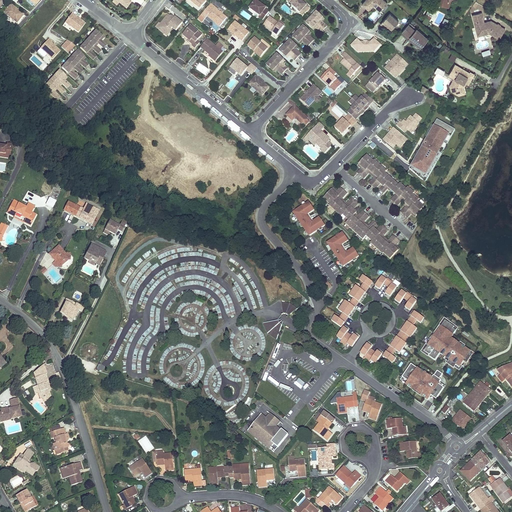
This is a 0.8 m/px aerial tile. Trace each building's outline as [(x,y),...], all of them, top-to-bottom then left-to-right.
[(189,0),(201,9),(207,1),(204,0),(189,0)] [(263,20),(269,11),(265,9),(266,8),(255,0),(249,8),(260,16),(259,17),(263,20)] [(304,9),(307,5),(302,0),(301,0),(288,0),(288,1),(303,15),(307,11),(304,9)] [(384,0),(365,0),(362,4),(369,10),(373,5),(374,6),(377,3),(383,8),(387,3),(384,0)] [(211,3),(201,16),(205,19),(207,16),(220,26),(227,17),(217,10),(218,9),(211,3)] [(383,8),(377,3),(374,6),(380,11),(383,8)] [(17,23),(24,14),(11,5),(4,13),(17,23)] [(377,10),(368,17),(371,21),(378,15),(377,13),(378,11),(377,10)] [(323,17),(317,12),(311,18),(324,29),(327,26),(322,22),(320,20),(323,17)] [(503,33),(505,29),(500,26),(500,25),(498,24),(497,25),(493,22),(492,25),(490,23),(489,21),(484,23),(482,12),(473,15),(476,27),(481,26),(481,29),(480,31),(481,33),(483,35),(486,34),(487,32),(498,38),(500,38),(502,34),(501,33),(502,32),(503,33)] [(17,28),(26,16),(24,14),(17,23),(4,13),(2,16),(17,28)] [(78,33),(85,24),(75,16),(76,16),(72,13),(65,23),(78,33)] [(392,29),(398,21),(390,14),(380,24),(384,27),(386,24),(392,29)] [(177,31),(183,23),(175,17),(174,18),(173,20),(171,18),(172,17),(168,15),(164,20),(161,25),(162,26),(159,30),(164,34),(166,32),(169,34),(172,30),(171,29),(173,28),(177,31)] [(278,36),(284,27),(279,23),(279,24),(270,17),(263,26),(278,36)] [(321,32),(324,29),(311,18),(306,23),(312,29),(315,26),(316,28),(321,32)] [(242,41),(249,33),(235,21),(228,30),(242,41)] [(424,35),(410,23),(402,31),(409,38),(410,37),(412,39),(411,41),(416,45),(418,42),(422,46),(426,41),(422,38),(424,35)] [(191,25),(181,37),(183,41),(185,40),(187,38),(190,41),(190,42),(193,45),(192,47),(194,49),(200,43),(198,41),(202,35),(191,25)] [(307,34),(310,31),(304,26),(298,31),(311,43),(314,40),(309,35),(307,34)] [(103,48),(106,45),(101,40),(100,39),(102,37),(96,31),(90,36),(97,42),(98,44),(103,48)] [(308,46),(311,43),(298,31),(293,37),(299,43),(302,40),(303,42),(308,46)] [(402,31),(401,33),(408,40),(409,38),(402,31)] [(262,56),(268,48),(255,37),(248,45),(254,51),(255,50),(262,56)] [(52,60),(60,51),(51,43),(51,42),(48,39),(40,48),(52,60)] [(216,60),(223,52),(208,39),(201,47),(206,52),(216,60)] [(75,46),(67,40),(61,47),(68,53),(75,46)] [(298,57),(301,54),(296,50),(294,48),(297,46),(291,40),(285,45),(298,57)] [(360,42),(358,40),(352,46),(358,52),(361,49),(363,49),(365,50),(369,50),(370,49),(372,49),(375,52),(381,46),(375,40),(373,42),(360,42)] [(89,50),(92,48),(85,42),(80,48),(93,60),(96,56),(91,52),(89,50)] [(280,51),(286,57),(288,54),(290,56),(295,61),(298,57),(285,45),(280,51)] [(85,68),(88,65),(83,61),(81,59),(84,57),(77,51),(72,57),(79,62),(80,64),(85,68)] [(216,62),(216,60),(206,52),(205,53),(216,62)] [(353,74),(361,67),(345,52),(341,56),(345,59),(341,63),(353,74)] [(285,71),(288,68),(283,64),(281,62),(283,59),(277,54),(272,60),(285,71)] [(405,68),(408,65),(398,55),(385,68),(395,77),(398,74),(397,73),(400,69),(399,68),(402,65),(405,68)] [(76,65),(79,62),(72,57),(67,62),(73,68),(75,69),(80,74),(83,71),(78,66),(76,65)] [(252,75),(257,68),(252,63),(248,68),(237,59),(231,67),(242,76),(246,70),(252,75)] [(282,74),(285,71),(272,60),(267,65),(273,71),(275,68),(277,70),(282,74)] [(73,68),(67,62),(62,68),(75,80),(78,77),(73,72),(71,70),(73,68)] [(395,78),(405,68),(402,65),(399,68),(400,69),(397,73),(398,74),(395,77),(395,78)] [(468,84),(474,74),(470,72),(470,73),(455,65),(449,75),(454,79),(457,80),(454,85),(457,87),(459,94),(465,92),(464,88),(463,85),(465,82),(466,83),(468,84)] [(338,88),(342,84),(334,76),(337,73),(330,67),(324,75),(338,88)] [(437,67),(435,72),(443,75),(445,70),(437,67)] [(63,79),(66,76),(59,71),(54,76),(61,82),(62,83),(67,88),(70,85),(65,80),(63,79)] [(380,86),(386,80),(378,73),(370,82),(377,89),(380,86)] [(58,85),(61,82),(54,76),(49,82),(55,88),(57,89),(62,94),(65,91),(60,86),(58,85)] [(263,96),(269,87),(256,76),(249,84),(263,96)] [(459,95),(465,93),(465,92),(459,94),(457,87),(454,85),(457,80),(454,79),(452,83),(455,93),(459,95)] [(55,88),(49,82),(44,88),(57,99),(60,96),(55,92),(53,90),(55,88)] [(374,93),(377,89),(370,82),(366,86),(374,93)] [(318,96),(322,92),(314,85),(301,99),(309,107),(315,100),(318,96)] [(307,120),(308,118),(295,106),(286,115),(293,121),(295,118),(302,124),(303,123),(305,121),(307,120)] [(352,127),(357,121),(349,114),(344,120),(343,119),(335,128),(342,135),(351,126),(352,127)] [(419,123),(422,119),(416,114),(413,118),(411,116),(408,120),(409,121),(407,123),(404,120),(402,123),(400,122),(397,126),(405,132),(407,129),(412,133),(417,127),(416,127),(419,123)] [(436,120),(410,169),(428,178),(454,129),(436,120)] [(321,130),(325,127),(320,122),(316,126),(321,130)] [(325,154),(333,145),(329,142),(330,138),(321,130),(316,126),(309,134),(315,140),(315,143),(322,149),(321,150),(325,154)] [(404,144),(407,140),(394,128),(391,132),(393,133),(391,135),(389,133),(383,140),(393,148),(396,144),(398,146),(400,143),(402,143),(404,144)] [(313,144),(315,143),(315,140),(309,134),(306,137),(309,139),(306,142),(307,143),(309,141),(313,144)] [(11,150),(12,146),(7,145),(7,148),(0,146),(0,154),(5,156),(5,158),(10,159),(11,153),(9,153),(10,150),(11,150)] [(367,155),(359,164),(362,167),(361,169),(357,173),(361,176),(374,161),(367,155)] [(374,161),(361,176),(364,178),(369,173),(370,171),(373,174),(380,166),(374,160),(374,161)] [(386,171),(380,166),(373,174),(376,176),(374,178),(369,184),(372,186),(385,173),(386,171)] [(391,178),(385,173),(372,186),(376,189),(380,185),(381,184),(384,186),(391,178)] [(383,187),(380,191),(383,193),(388,188),(393,192),(399,185),(391,178),(384,186),(383,187)] [(400,184),(399,185),(393,192),(396,195),(391,200),(394,203),(407,189),(400,184)] [(407,189),(394,203),(397,206),(402,201),(404,198),(407,201),(412,194),(414,193),(408,187),(407,189)] [(332,190),(324,199),(331,205),(344,191),(340,188),(337,192),(335,193),(332,190)] [(331,205),(330,206),(335,212),(343,203),(340,201),(342,199),(347,194),(344,191),(331,205)] [(407,201),(405,203),(408,206),(406,207),(401,213),(404,215),(417,201),(418,200),(412,194),(407,201)] [(53,207),(56,201),(49,197),(46,204),(53,207)] [(343,203),(335,212),(341,217),(343,215),(355,201),(352,198),(347,204),(346,205),(343,203)] [(31,213),(34,207),(28,203),(26,208),(25,209),(23,208),(23,207),(19,204),(19,203),(13,200),(7,213),(15,217),(17,213),(22,215),(21,216),(25,218),(24,222),(30,226),(36,215),(31,213)] [(83,209),(68,201),(64,210),(78,218),(83,209)] [(355,201),(343,215),(349,220),(353,216),(355,214),(356,212),(353,210),(358,204),(355,201)] [(424,207),(417,201),(404,215),(408,218),(411,214),(413,213),(416,216),(424,207)] [(309,202),(293,213),(309,236),(325,226),(320,218),(313,222),(308,214),(315,210),(309,202)] [(91,224),(99,211),(90,206),(83,219),(91,224)] [(349,220),(345,224),(351,230),(366,214),(363,211),(358,216),(356,218),(353,216),(349,220)] [(366,214),(351,230),(357,235),(365,226),(362,224),(364,222),(369,216),(366,214)] [(119,226),(109,221),(105,230),(109,232),(115,235),(117,231),(116,231),(117,229),(118,229),(122,232),(126,224),(121,222),(119,226)] [(365,226),(357,235),(363,240),(366,236),(374,228),(377,224),(374,221),(369,227),(367,228),(365,226)] [(374,228),(366,236),(373,242),(385,228),(382,225),(377,231),(374,228)] [(373,242),(371,244),(376,249),(384,240),(382,238),(383,237),(388,231),(385,228),(373,242)] [(343,233),(327,244),(343,267),(359,256),(353,248),(347,252),(342,245),(348,241),(343,233)] [(384,240),(376,249),(382,254),(383,253),(396,239),(393,236),(388,241),(387,243),(384,240)] [(396,239),(383,253),(390,259),(398,250),(394,247),(396,246),(399,241),(396,239)] [(106,252),(91,245),(84,258),(90,261),(91,259),(96,262),(94,264),(99,266),(101,261),(100,261),(101,259),(102,259),(106,252)] [(58,246),(49,254),(54,260),(55,260),(56,261),(53,264),(55,267),(61,267),(61,264),(66,259),(69,260),(70,256),(68,254),(65,254),(58,246)] [(373,282),(363,275),(360,280),(363,282),(360,288),(356,285),(338,310),(342,312),(339,318),(334,315),(331,320),(342,327),(373,282)] [(387,279),(382,276),(375,286),(380,289),(384,284),(389,288),(386,293),(391,297),(398,287),(393,283),(394,282),(388,278),(387,279)] [(414,295),(408,292),(407,293),(402,290),(395,299),(400,303),(404,298),(409,302),(406,307),(411,310),(418,301),(412,297),(414,295)] [(81,312),(83,307),(76,303),(74,307),(71,306),(72,302),(66,299),(64,303),(65,303),(60,313),(66,316),(66,314),(74,318),(78,310),(81,312)] [(290,304),(282,303),(283,314),(286,314),(289,316),(297,309),(290,304)] [(425,318),(415,311),(383,356),(393,363),(397,358),(393,355),(397,350),(400,353),(417,328),(413,326),(417,321),(421,323),(425,318)] [(440,327),(440,326),(441,327),(446,321),(454,327),(453,329),(456,331),(458,328),(444,318),(439,326),(440,327)] [(279,321),(262,323),(267,334),(277,341),(282,326),(280,324),(279,321)] [(447,364),(454,369),(454,368),(456,366),(459,368),(461,366),(463,362),(466,364),(470,359),(472,355),(470,353),(470,352),(456,342),(454,345),(451,343),(450,339),(451,338),(456,331),(453,329),(454,327),(446,321),(441,327),(440,326),(440,327),(431,339),(432,340),(424,352),(429,355),(429,356),(435,361),(440,354),(444,353),(447,355),(445,357),(450,360),(448,362),(447,364)] [(360,337),(355,334),(353,336),(348,332),(349,330),(344,327),(337,337),(342,340),(340,342),(346,346),(348,344),(353,347),(360,337)] [(432,340),(431,339),(430,339),(421,352),(428,357),(429,356),(429,355),(424,352),(432,340)] [(377,352),(371,349),(373,346),(368,343),(361,353),(366,356),(364,359),(370,362),(371,360),(376,363),(383,354),(378,350),(377,352)] [(511,386),(511,363),(497,371),(505,380),(506,379),(511,386)] [(411,365),(402,378),(408,382),(407,384),(406,385),(413,389),(413,390),(413,389),(422,394),(421,395),(425,398),(427,400),(429,397),(431,396),(438,385),(439,383),(441,381),(439,380),(438,379),(442,374),(437,371),(433,378),(431,380),(423,374),(424,374),(424,373),(411,365)] [(347,392),(356,390),(354,380),(345,381),(347,392)] [(481,382),(463,403),(474,412),(491,391),(488,388),(484,385),(481,382)] [(438,385),(431,396),(436,399),(444,388),(438,385)] [(366,401),(363,409),(370,412),(370,413),(368,418),(376,421),(382,405),(367,399),(370,393),(364,391),(361,400),(366,401)] [(337,399),(339,414),(347,413),(347,408),(346,407),(358,405),(357,396),(353,397),(337,399)] [(17,398),(10,400),(11,407),(12,408),(9,409),(9,407),(0,409),(0,410),(1,412),(0,412),(0,418),(10,416),(11,419),(21,417),(19,407),(17,398)] [(323,417),(319,423),(313,430),(327,441),(332,434),(327,430),(326,429),(331,423),(332,424),(335,420),(324,411),(321,415),(323,417)] [(278,448),(288,435),(282,430),(279,433),(272,427),(274,424),(278,425),(280,422),(270,413),(266,418),(267,422),(260,416),(252,427),(254,428),(252,430),(258,435),(256,438),(267,448),(270,445),(272,446),(274,444),(278,448)] [(462,416),(458,421),(456,418),(453,422),(462,430),(471,419),(465,413),(462,416)] [(388,420),(386,420),(387,429),(392,428),(394,428),(395,436),(404,435),(403,427),(402,418),(392,420),(392,418),(388,418),(388,420)] [(256,438),(258,435),(252,430),(254,428),(252,427),(248,432),(256,438)] [(65,434),(64,428),(58,430),(57,430),(54,431),(50,432),(52,439),(54,438),(56,444),(55,446),(59,448),(61,453),(68,451),(67,448),(69,445),(65,443),(64,440),(68,439),(66,434),(65,434)] [(511,438),(510,436),(503,442),(511,452),(511,438)] [(416,441),(399,443),(400,452),(406,451),(407,451),(408,459),(418,458),(417,453),(416,441)] [(274,453),(278,448),(274,444),(272,446),(270,445),(267,448),(274,453)] [(326,448),(318,449),(319,470),(332,469),(332,464),(331,456),(336,456),(335,444),(326,444),(326,448)] [(18,458),(14,464),(20,468),(21,470),(25,473),(26,471),(32,476),(35,471),(37,471),(39,467),(33,463),(30,464),(29,465),(27,463),(34,453),(31,451),(28,449),(27,449),(23,456),(23,458),(22,460),(18,458)] [(481,452),(461,472),(470,481),(490,462),(481,452)] [(156,455),(157,464),(165,464),(165,465),(166,471),(174,470),(172,453),(156,455)] [(145,478),(153,473),(143,459),(129,468),(134,476),(141,472),(142,473),(145,478)] [(305,459),(288,461),(289,470),(297,470),(297,471),(298,477),(306,476),(305,459)] [(82,470),(80,463),(67,466),(63,468),(66,478),(69,477),(71,485),(82,482),(80,473),(76,474),(76,472),(79,471),(82,470)] [(208,468),(210,485),(218,484),(218,478),(218,477),(226,476),(225,466),(208,468)] [(232,469),(233,479),(241,478),(241,480),(242,486),(251,485),(249,468),(240,469),(232,469)] [(184,470),(185,480),(193,479),(193,481),(194,487),(206,486),(206,481),(202,481),(201,469),(184,470)] [(257,470),(259,488),(267,487),(266,481),(266,479),(274,479),(273,469),(257,470)] [(339,477),(351,488),(362,476),(355,471),(352,474),(351,476),(345,470),(339,477)] [(391,475),(385,482),(397,492),(405,483),(408,480),(401,474),(396,479),(395,479),(391,475)] [(500,479),(495,482),(492,477),(489,479),(493,484),(491,486),(504,503),(511,498),(506,492),(508,490),(500,479)] [(134,486),(119,494),(124,505),(126,509),(135,504),(131,497),(132,497),(138,494),(134,486)] [(329,487),(318,499),(317,498),(314,501),(321,507),(324,504),(326,505),(331,499),(332,500),(337,504),(342,498),(329,487)] [(381,487),(375,494),(380,498),(381,499),(375,505),(382,511),(394,499),(381,487)] [(488,499),(480,487),(469,495),(474,501),(476,500),(480,505),(478,507),(481,511),(491,503),(495,500),(492,496),(488,499)] [(30,498),(26,489),(16,495),(20,503),(22,502),(27,510),(28,511),(35,506),(30,498)] [(440,494),(433,500),(441,511),(449,506),(440,494)] [(306,499),(299,508),(295,511),(307,511),(308,511),(318,511),(319,511),(306,499)] [(497,511),(491,503),(481,511),(482,511),(497,511)]
